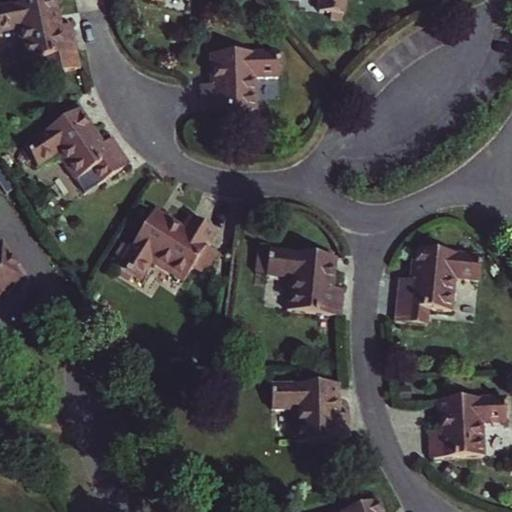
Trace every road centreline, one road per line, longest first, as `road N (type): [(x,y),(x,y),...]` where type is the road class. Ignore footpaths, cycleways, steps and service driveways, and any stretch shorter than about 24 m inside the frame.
road 1 (residential): [(377,213),(294,185),(201,177),(164,157),(125,110),(92,14)]
road 2 (residential): [(0,213),(53,298),(92,440),(126,511)]
road 3 (residential): [(377,213),(366,294),(368,380),(387,450),(424,511)]
